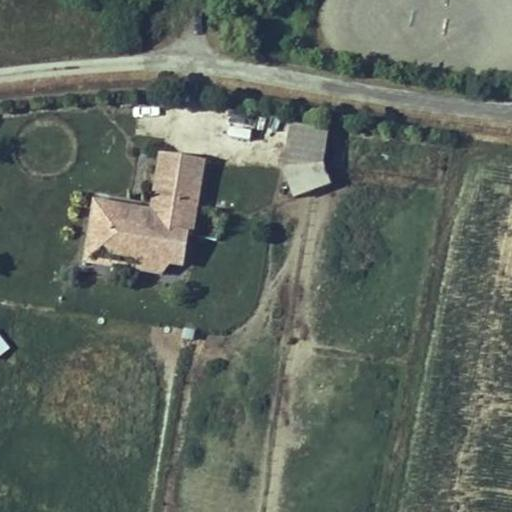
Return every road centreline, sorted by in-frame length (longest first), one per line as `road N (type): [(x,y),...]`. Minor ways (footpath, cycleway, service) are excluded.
road 1 (track): [(193,58),(511,107)]
road 2 (unclassified): [(0,69),(53,59),(193,58)]
